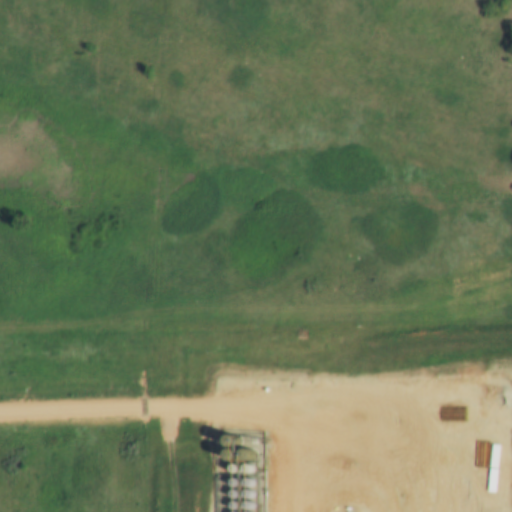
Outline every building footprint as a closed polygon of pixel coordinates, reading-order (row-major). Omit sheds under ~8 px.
[(236,489),(234,490),(233,490),(231,489),(230,488),(229,487),(229,486),(229,484),(229,483),(230,482),(231,481),(233,480),(234,480),(236,481),(237,482),(238,483),(238,485),(238,487),(237,488),(236,489)] [(249,489),(248,490),(246,490),(245,490),(244,489),(243,487),(242,486),(242,484),(243,483),(243,482),(245,481),(246,480),(248,481),(249,481),(250,482),(251,484),(251,485),(251,487),(250,488),(249,489)] [(235,501),(234,502),(232,502),(231,501),(230,500),(229,499),(228,498),(228,496),(229,495),(229,494),(231,493),(232,492),(234,492),(235,493),(236,494),(237,495),(237,497),(237,499),(236,500),(235,501)] [(250,501),(248,502),(247,502),(245,501),(244,500),(243,499),(243,498),(243,496),(243,495),(244,494),(245,493),(247,492),(248,492),(250,493),(251,494),(252,495),(252,497),(252,499),(251,500),(250,501)] [(249,511),(245,511),(244,511),(243,510),(242,509),(242,507),(243,506),(244,505),(245,504),(246,503),(248,503),(249,504),(251,505),(251,506),(252,508),(251,510),(251,511),(249,511)]
